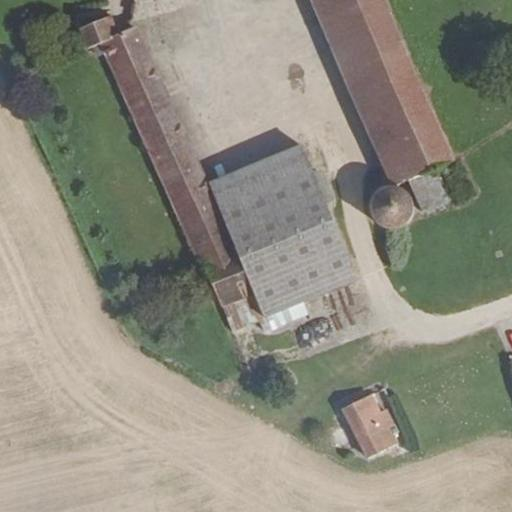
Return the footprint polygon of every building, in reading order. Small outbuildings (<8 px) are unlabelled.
[(319,0),(324,11),(366,0),(319,0)] [(373,138),(434,116),(390,0),(366,0),(324,11),(373,138)] [(316,176),(311,179),(305,163),(210,196),(201,174),(139,26),(120,34),(110,14),(73,29),(83,50),(95,44),(218,308),(251,296),(260,317),(346,286),(319,206),(324,204),(316,176)] [(435,169),(452,162),(434,116),(373,138),(391,186),(410,178),(435,169)] [(201,174),(210,196),(305,163),(297,142),(201,174)] [(448,201),(435,169),(410,178),(423,212),(448,201)] [(413,212),(412,206),(412,201),(411,196),(408,192),(403,190),(397,186),(391,186),(384,184),(379,185),(368,195),(365,204),(365,209),(367,215),(369,219),(372,225),(377,229),(386,231),(391,230),(395,230),(401,228),(405,225),(408,222),(410,217),(413,212)] [(372,395),(342,409),(368,461),(398,447),(372,395)]
